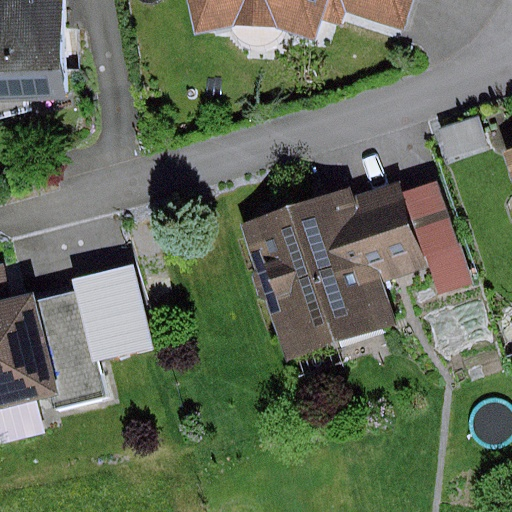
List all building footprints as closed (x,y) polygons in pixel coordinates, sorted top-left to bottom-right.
[(0,0),(0,119),(74,117),(70,0),(0,0)] [(199,0),(206,35),(250,26),(334,52),(341,31),(352,35),(356,20),(407,36),(418,0),(199,0)] [(484,120),(446,134),(457,163),(494,149),(484,120)] [(444,185),(411,196),(435,268),(445,296),(478,285),(444,185)] [(360,188),(247,225),(293,363),(404,326),(390,283),(435,268),(411,196),(367,211),(360,188)] [(9,264),(0,266),(0,300),(17,296),(9,264)] [(141,266),(83,282),(85,291),(105,364),(164,349),(141,266)] [(45,294),(0,305),(0,410),(58,395),(62,410),(113,397),(105,364),(85,291),(46,301),(45,294)] [(511,511),(511,503),(489,511),(511,511)]
